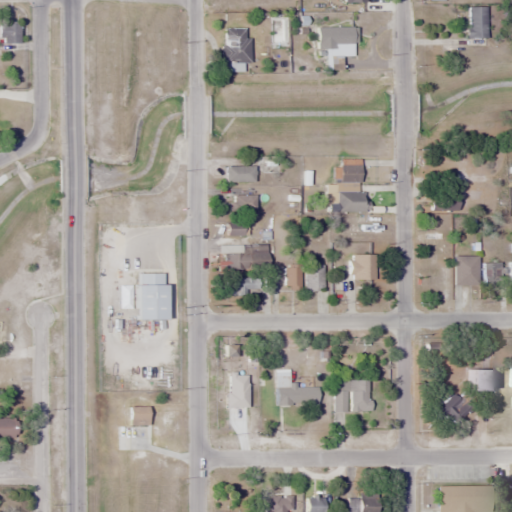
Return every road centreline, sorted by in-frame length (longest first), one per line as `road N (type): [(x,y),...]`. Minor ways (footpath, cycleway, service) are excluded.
road 1 (residential): [(406,511),(404,142)]
road 2 (residential): [(198,511),(197,144)]
road 3 (residential): [(511,320),(198,324)]
road 4 (residential): [(511,455),(198,458)]
road 5 (tertiary): [(74,511),(73,213)]
road 6 (residential): [(40,511),(39,314)]
road 7 (residential): [(0,158),(39,128),(42,0)]
road 8 (tertiary): [(72,146),(71,0)]
